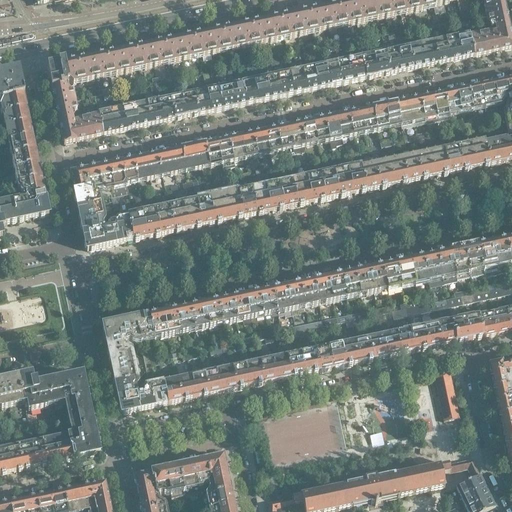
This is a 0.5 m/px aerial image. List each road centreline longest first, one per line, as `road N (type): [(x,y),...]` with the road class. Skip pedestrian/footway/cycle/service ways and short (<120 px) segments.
road 1 (residential): [(53,161),(511,66)]
road 2 (residential): [(511,179),(74,271)]
road 3 (residential): [(84,317),(511,229)]
road 4 (residential): [(228,413),(472,358)]
road 5 (secondary): [(25,42),(226,0)]
road 6 (secondary): [(177,0),(9,31)]
road 7 (residential): [(511,502),(492,462),(472,358)]
road 8 (residential): [(53,161),(25,42)]
road 9 (residential): [(118,470),(0,493)]
